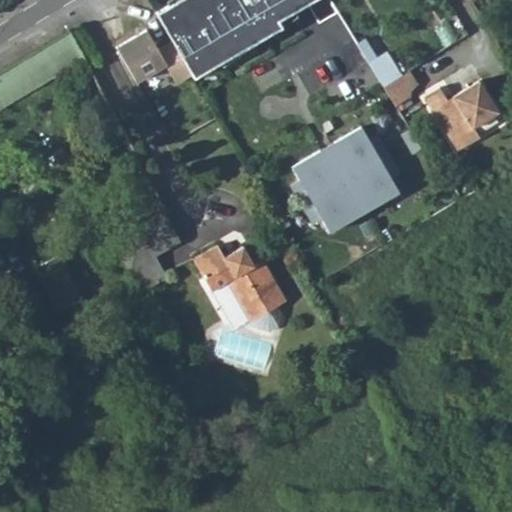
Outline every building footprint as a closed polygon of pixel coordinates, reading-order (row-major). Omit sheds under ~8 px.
[(149,0),(173,41),(187,64),(273,15),(269,7),(281,0),(149,0)] [(0,67),(0,106),(78,44),(63,16),(0,67)] [(146,30),(116,47),(137,82),(166,65),(177,84),(192,75),(187,64),(173,41),(158,51),(146,30)] [(364,56),(380,82),(397,71),(381,45),(364,56)] [(406,93),(407,84),(413,79),(405,66),(397,71),(380,82),(392,101),(406,93)] [(419,87),(452,141),(474,127),(467,117),(492,102),(473,71),(442,90),(434,77),(419,87)] [(355,116),(284,156),(292,171),(283,176),(304,214),(315,208),(322,221),(391,182),(383,169),(393,164),(371,126),(363,131),(355,116)] [(160,215),(112,243),(127,272),(155,256),(177,244),(160,215)] [(222,259),(216,249),(191,263),(207,291),(221,284),(244,323),(269,330),(278,325),(269,310),(281,303),(258,262),(249,266),(239,249),(222,259)] [(77,298),(55,256),(34,266),(55,309),(77,298)] [(155,256),(127,272),(138,293),(167,277),(155,256)]
